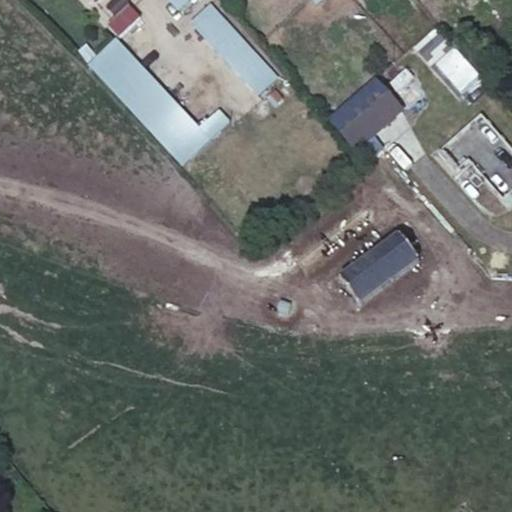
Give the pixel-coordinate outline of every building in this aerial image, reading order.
[(116,20),(131,5),(125,0),(114,0),(106,8),(116,20)] [(178,10),(188,0),(172,0),(170,2),(178,10)] [(237,34),(211,6),(191,25),(217,53),(237,34)] [(436,30),(413,49),(431,70),(454,50),(436,30)] [(117,44),(92,66),(153,134),(178,110),(117,44)] [(284,100),(264,78),(255,87),(275,109),(284,100)] [(405,112),(378,80),(332,120),(368,166),(381,155),(385,152),(374,139),(405,112)] [(199,132),(173,156),(183,167),(210,143),(199,132)] [(361,307),(420,262),(401,236),(341,280),(361,307)]
